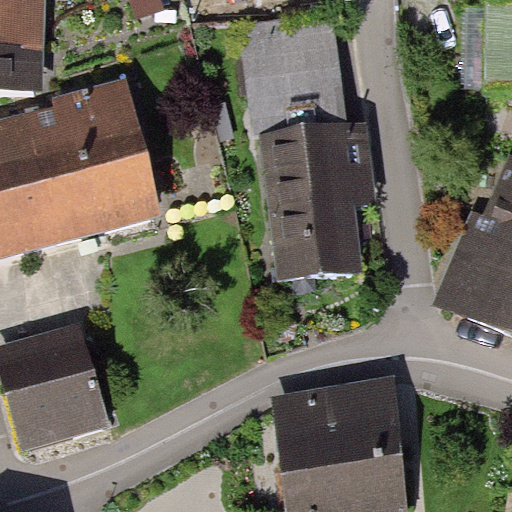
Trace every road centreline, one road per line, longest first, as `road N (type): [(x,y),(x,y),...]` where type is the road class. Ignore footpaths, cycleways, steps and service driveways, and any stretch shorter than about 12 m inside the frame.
road 1 (residential): [(422,358),(300,375),(61,493)]
road 2 (residential): [(422,358),(378,0)]
